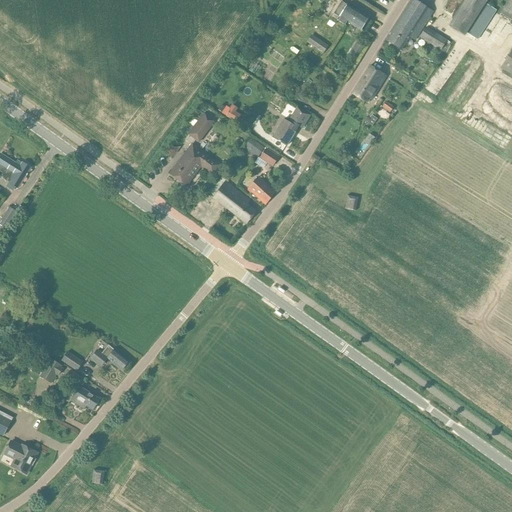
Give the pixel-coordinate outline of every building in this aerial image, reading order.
[(328,16),(338,2),(334,0),(327,0),(321,11),(328,16)] [(411,0),(385,40),(394,46),(400,50),(410,36),(416,39),(433,12),(413,0),(411,0)] [(466,0),(449,26),(458,31),(464,36),(487,0),(466,0)] [(511,0),(508,0),(500,13),(511,21),(511,0)] [(337,21),(346,26),(348,23),(353,15),(349,12),(350,11),(350,10),(351,8),(341,2),(334,14),(339,17),(337,21)] [(353,15),(348,23),(361,31),(368,19),(351,8),(350,10),(350,11),(349,12),(353,15)] [(425,28),(419,38),(440,51),(444,45),(446,46),(448,42),(425,28)] [(311,35),(306,42),(323,54),(328,46),(311,35)] [(349,54),(356,59),(363,47),(356,43),(349,54)] [(511,75),(511,50),(501,69),(511,75)] [(254,63),(249,71),(254,74),(259,67),(254,63)] [(352,95),(361,100),(365,102),(368,97),(371,99),(386,76),(370,66),(352,95)] [(276,94),(263,115),(275,123),(289,101),(276,94)] [(382,107),(390,113),(394,116),(398,110),(386,102),(385,103),(382,107)] [(233,105),(226,116),(236,123),(241,115),(236,112),(238,108),(233,105)] [(279,142),(278,142),(280,143),(280,142),(286,146),(295,133),(290,130),(292,126),(297,129),(299,127),(302,129),(310,116),(297,108),(289,119),(288,119),(286,121),(285,121),(273,137),(279,142)] [(203,115),(187,136),(198,144),(214,123),(203,115)] [(506,149),(511,139),(471,115),(465,126),(506,149)] [(364,126),(367,129),(365,131),(369,134),(374,126),(367,121),(364,126)] [(251,139),(244,149),(257,158),(265,148),(251,139)] [(212,175),(218,167),(219,166),(191,145),(170,174),(184,185),(199,165),(212,175)] [(278,157),(266,149),(260,158),(272,167),(278,157)] [(0,154),(0,172),(3,174),(2,175),(3,180),(9,183),(7,188),(13,192),(16,187),(18,189),(31,168),(22,163),(20,166),(0,154)] [(275,193),(267,186),(257,179),(248,191),(265,205),(275,193)] [(226,182),(213,198),(247,224),(256,212),(246,205),(249,201),(226,182)] [(356,199),(346,199),(345,211),(355,212),(356,199)] [(17,212),(9,207),(2,202),(0,205),(0,237),(0,238),(6,230),(17,212)] [(129,362),(114,350),(108,346),(102,354),(97,351),(91,359),(93,361),(101,367),(107,359),(122,371),(129,362)] [(67,352),(66,354),(61,361),(77,371),(83,363),(67,352)] [(50,359),(40,376),(52,383),(56,376),(58,377),(63,369),(60,368),(61,366),(50,359)] [(66,369),(60,379),(66,382),(68,379),(73,382),(77,375),(66,369)] [(80,387),(79,388),(74,385),(71,391),(76,394),(71,400),(76,403),(84,409),(86,406),(93,410),(100,400),(80,387)] [(0,414),(0,434),(3,437),(11,421),(0,414)] [(11,440),(3,455),(14,460),(10,467),(27,476),(32,466),(33,466),(36,459),(39,453),(22,444),(21,445),(11,440)] [(109,471),(95,470),(93,485),(107,487),(109,471)]
